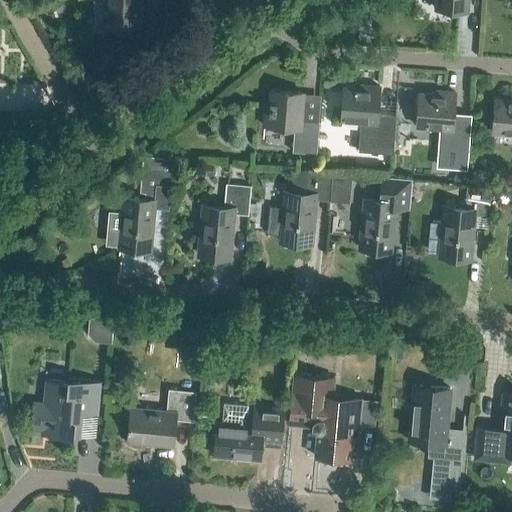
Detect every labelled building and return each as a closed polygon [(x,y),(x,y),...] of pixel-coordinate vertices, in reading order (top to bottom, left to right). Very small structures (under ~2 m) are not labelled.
[(139,24),(140,0),(106,0),(107,5),(104,5),(104,24),(139,24)] [(435,0),(435,6),(467,8),(467,0),(435,0)] [(340,119),(359,121),(357,148),(392,151),(393,146),(395,116),(377,114),(379,86),(360,84),(359,88),(343,87),(340,119)] [(316,153),(318,121),(300,120),(303,92),(270,89),(268,112),(265,111),(264,125),(294,127),(292,151),(316,153)] [(469,149),(471,122),(453,120),(455,92),(435,90),(435,94),(418,93),(416,125),(446,128),(445,147),(453,148),(469,149)] [(511,96),(511,100),(494,98),(492,131),(511,132),(511,96)] [(453,148),(452,164),(467,165),(469,149),(453,148)] [(168,207),(172,166),(147,164),(144,200),(123,198),(121,213),(109,212),(109,213),(108,229),(120,230),(118,245),(150,248),(154,205),(168,207)] [(284,191),(282,207),(268,206),(266,232),(280,233),(279,239),(311,242),(315,199),(329,201),(332,171),(308,169),(305,193),(284,191)] [(329,201),(348,202),(350,173),(332,171),(329,201)] [(409,208),(412,179),(387,176),(385,201),(363,199),(359,247),(391,250),(395,207),(409,208)] [(249,202),(250,185),(226,183),(224,207),(202,205),(198,253),(230,256),(234,213),(248,214),(249,202)] [(488,215),(491,186),(467,184),(465,208),(443,206),(439,254),(470,257),(474,214),(488,215)] [(112,338),(113,316),(91,315),(90,338),(112,338)] [(337,347),(338,334),(339,331),(300,327),(299,344),(337,347)] [(358,434),(361,397),(332,394),(334,376),(293,372),(288,423),(312,425),(315,430),(316,430),(314,455),(350,458),(352,434),(358,434)] [(95,413),(98,380),(68,378),(67,381),(44,379),(42,404),(33,403),(31,426),(46,428),(45,434),(73,437),(73,434),(77,435),(79,412),(95,413)] [(429,437),(427,456),(437,457),(436,461),(432,461),(429,497),(457,500),(460,464),(452,463),(453,458),(460,459),(463,429),(446,427),(450,387),(414,384),(409,435),(429,437)] [(193,421),(196,391),(168,388),(166,409),(129,405),(126,441),(173,446),(176,419),(193,421)] [(511,392),(504,392),(501,427),(477,425),(474,457),(499,460),(500,451),(511,452),(511,392)] [(224,402),(222,422),(217,422),(214,455),(259,459),(260,438),(279,440),(278,446),(280,446),(283,408),(254,406),(253,412),(247,412),(247,404),(224,402)]
